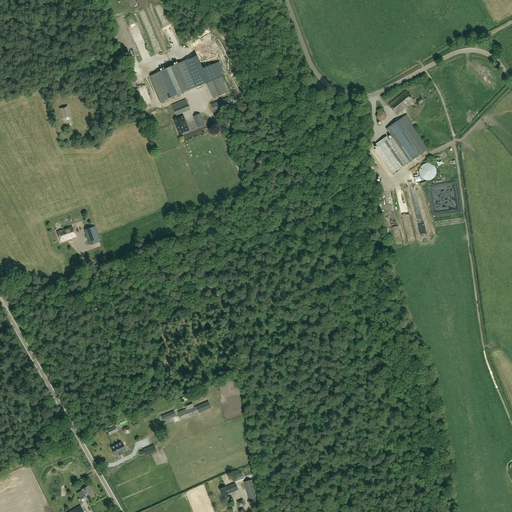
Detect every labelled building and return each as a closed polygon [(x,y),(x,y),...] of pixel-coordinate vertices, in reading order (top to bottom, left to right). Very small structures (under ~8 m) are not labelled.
[(142,13),(138,15),(143,25),(152,20),(148,14),(144,16),(142,13)] [(178,39),(172,41),(179,59),(185,57),(178,39)] [(146,50),(141,52),(145,59),(149,57),(146,50)] [(190,59),(169,68),(151,76),(162,102),(201,85),(190,59)] [(230,92),(224,78),(223,77),(207,84),(214,99),(230,92)] [(414,101),(406,91),(389,105),(397,115),(414,101)] [(143,96),(147,107),(153,105),(150,97),(146,98),(145,95),(143,96)] [(228,98),(212,105),(215,113),(231,106),(228,98)] [(186,99),(172,105),(176,116),(190,110),(186,99)] [(71,116),(68,106),(59,109),(62,119),(65,121),(69,120),(71,116)] [(205,125),(200,114),(193,117),(198,128),(205,125)] [(386,129),(392,138),(389,140),(387,136),(375,144),(378,148),(375,150),(392,175),(428,149),(411,124),(413,123),(407,115),(386,129)] [(189,131),(184,116),(174,120),(179,135),(189,131)] [(422,166),(420,168),(419,170),(419,174),(422,178),(425,180),(429,181),(433,179),(436,174),(436,170),(435,166),(432,164),(428,163),(425,164),(422,166)] [(76,237),(72,227),(57,232),(61,242),(76,237)] [(85,230),(90,245),(100,242),(94,227),(85,230)] [(178,414),(180,419),(207,409),(205,404),(181,413),(180,411),(177,412),(178,414)] [(115,427),(107,430),(109,435),(117,432),(115,427)] [(121,442),(111,448),(115,456),(118,454),(119,455),(123,453),(122,452),(126,450),(121,442)] [(145,456),(153,452),(151,447),(141,451),(141,452),(139,452),(141,456),(144,455),(145,456)] [(225,487),(219,489),(223,497),(224,499),(225,499),(227,503),(231,501),(230,497),(228,498),(227,495),(229,495),(228,494),(238,490),(235,483),(240,482),(240,481),(245,479),(242,474),(233,477),(234,480),(231,481),(233,484),(226,487),(225,487)] [(244,482),(249,500),(257,497),(252,480),(244,482)] [(82,491),(77,494),(81,500),(86,497),(87,500),(94,496),(88,486),(82,490),(82,491)]
